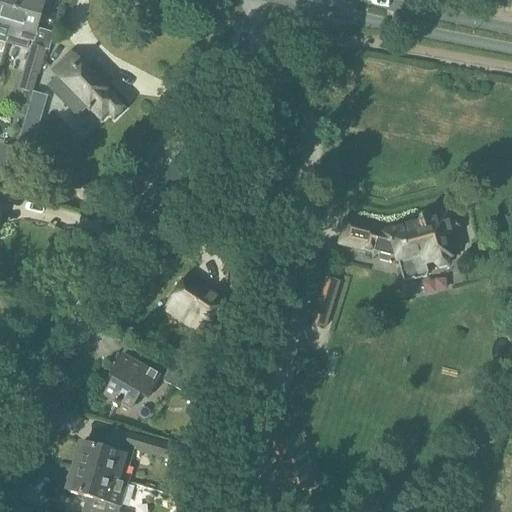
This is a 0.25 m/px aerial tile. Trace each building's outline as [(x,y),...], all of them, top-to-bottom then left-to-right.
[(0,0),(0,23),(10,27),(17,0),(0,0)] [(17,0),(10,27),(22,31),(20,39),(32,43),(44,3),(40,2),(38,0),(17,0)] [(47,51),(31,46),(18,90),(33,94),(38,75),(39,76),(47,51)] [(54,72),(59,77),(48,87),(77,117),(88,107),(101,120),(108,114),(113,119),(124,109),(98,82),(103,76),(95,68),(90,73),(72,55),(54,72)] [(9,171),(0,168),(0,187),(3,188),(9,171)] [(75,188),(88,205),(95,184),(75,188)] [(451,260),(445,238),(457,235),(458,235),(458,234),(459,234),(460,233),(461,232),(461,231),(462,230),(462,229),(462,228),(462,227),(462,226),(461,225),(461,224),(460,223),(459,222),(458,222),(456,222),(455,221),(453,222),(451,213),(437,217),(436,212),(422,215),(423,221),(421,221),(421,224),(391,232),(348,220),(341,245),(380,255),(381,261),(390,263),(393,258),(398,259),(404,282),(414,280),(414,281),(427,278),(429,274),(427,266),(435,264),(436,266),(440,270),(448,268),(450,263),(449,261),(451,260)] [(227,267),(251,249),(242,237),(218,255),(227,267)] [(309,325),(325,329),(338,283),(322,278),(309,325)] [(235,310),(224,302),(204,289),(200,295),(183,283),(173,298),(174,299),(166,311),(202,335),(214,318),(217,320),(216,322),(224,327),(235,310)] [(159,378),(122,356),(109,378),(112,380),(102,397),(113,404),(111,407),(116,410),(119,404),(130,410),(139,396),(146,400),(159,378)] [(198,404),(206,390),(170,368),(162,381),(198,404)] [(122,455),(83,443),(75,468),(116,480),(120,466),(129,469),(134,450),(176,463),(180,450),(128,435),(122,455)] [(272,444),(286,496),(315,488),(301,436),(272,444)] [(75,468),(67,494),(106,505),(103,511),(117,511),(121,498),(122,499),(127,484),(116,480),(75,468)] [(168,494),(174,496),(176,489),(170,488),(168,494)]
